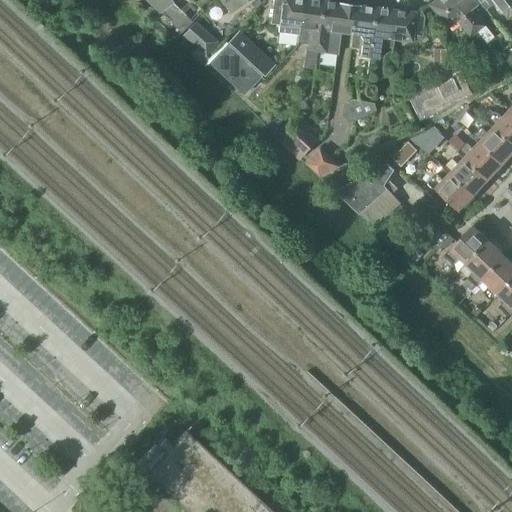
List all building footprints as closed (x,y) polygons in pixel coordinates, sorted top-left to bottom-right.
[(159,13),(173,4),(170,0),(144,0),(159,13)] [(249,0),(221,0),(230,13),(249,0)] [(298,35),(299,28),(302,0),(272,0),(270,24),(278,25),(277,33),(298,35)] [(302,0),(299,28),(298,35),(309,37),(307,49),(304,49),(302,69),(314,71),(317,51),(323,1),(313,0),(302,0)] [(469,37),(476,32),(450,0),(434,0),(429,5),(447,28),(456,21),(469,37)] [(450,0),(476,32),(485,43),(492,38),(483,26),(470,10),(479,3),(476,0),(450,0)] [(511,13),(501,0),(476,0),(479,3),(485,10),(493,4),(506,20),(511,14),(511,13)] [(511,0),(501,0),(511,13),(511,0)] [(348,5),(323,1),(317,51),(337,54),(340,33),(345,34),(348,5)] [(173,4),(159,13),(180,34),(192,23),(173,4)] [(375,8),(348,5),(345,34),(350,34),(348,49),(360,50),(359,60),(368,61),(368,58),(369,58),(375,8)] [(396,11),(375,8),(369,58),(377,59),(379,47),(393,49),(394,40),(392,40),(396,11)] [(415,13),(396,11),(392,40),(394,40),(411,42),(412,38),(421,39),(424,17),(420,10),(415,13)] [(184,34),(198,47),(208,36),(194,23),(184,34)] [(227,42),(235,50),(243,58),(253,47),(238,31),(227,42)] [(254,95),(265,83),(263,80),(228,47),(211,65),(242,95),(248,89),(254,95)] [(432,75),(436,83),(450,76),(446,68),(432,75)] [(408,96),(409,97),(419,119),(468,95),(457,73),(450,76),(436,83),(408,96)] [(346,121),(353,122),(375,111),(372,105),(352,101),(342,105),(341,116),(346,121)] [(465,106),(453,117),(459,123),(468,109),(465,106)] [(488,121),(495,127),(511,143),(511,115),(508,112),(503,119),(496,113),(494,115),(490,111),(484,117),(489,121),(488,121)] [(284,136),(306,156),(317,144),(296,124),(284,136)] [(431,126),(408,139),(427,155),(443,137),(431,126)] [(474,137),(480,142),(503,165),(511,155),(511,143),(495,127),(488,134),(482,128),(474,137)] [(459,152),(465,158),(488,180),(503,165),(480,142),(473,150),(467,144),(459,152)] [(305,163),(321,178),(340,167),(320,148),(305,163)] [(438,162),(450,174),(474,196),(488,180),(465,158),(458,165),(446,154),(438,162)] [(340,195),(374,229),(401,204),(392,194),(397,189),(389,180),(394,171),(386,164),(340,189),(339,190),(339,191),(339,192),(339,193),(340,194),(340,195)] [(474,196),(450,174),(444,181),(438,175),(429,183),(459,212),(474,196)] [(460,258),(467,265),(489,241),(473,226),(445,256),(454,264),(460,258)] [(477,286),(483,280),(504,256),(489,241),(467,265),(474,272),(468,278),(477,286)] [(492,301),(498,295),(511,279),(511,263),(504,256),(483,280),(490,287),(484,293),(492,301)] [(511,279),(498,295),(505,302),(499,308),(508,316),(511,311),(511,279)] [(486,327),(492,333),(498,327),(492,321),(486,327)] [(272,511),(184,430),(171,444),(165,439),(158,446),(164,451),(145,472),(187,511),(272,511)] [(135,463),(145,472),(164,451),(158,446),(154,442),(135,463)]
